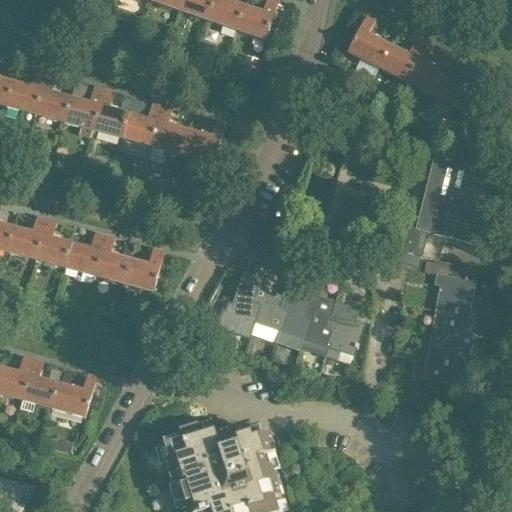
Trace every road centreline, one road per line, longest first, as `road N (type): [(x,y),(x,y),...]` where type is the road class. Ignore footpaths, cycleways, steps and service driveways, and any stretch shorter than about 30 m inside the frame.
road 1 (residential): [(150,372),(292,98),(323,0)]
road 2 (residential): [(428,511),(423,466),(386,432),(322,415),(258,414),(194,396),(150,372)]
road 3 (residential): [(74,511),(150,372)]
